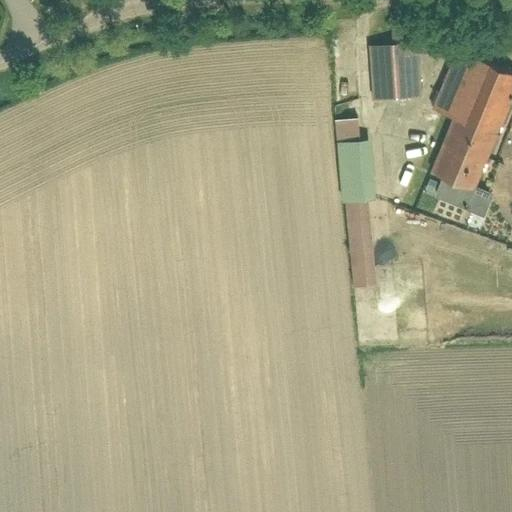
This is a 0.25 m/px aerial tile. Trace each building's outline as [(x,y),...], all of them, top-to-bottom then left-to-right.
[(376,100),(421,95),(416,44),(371,49),(376,100)] [(458,117),(503,136),(511,113),(511,74),(460,54),(438,109),(458,117)] [(358,137),(357,116),(334,117),(335,138),(358,137)] [(503,136),(458,117),(436,172),(481,190),(503,136)] [(348,285),(374,284),(368,197),(373,197),(369,137),(338,139),(348,285)]
